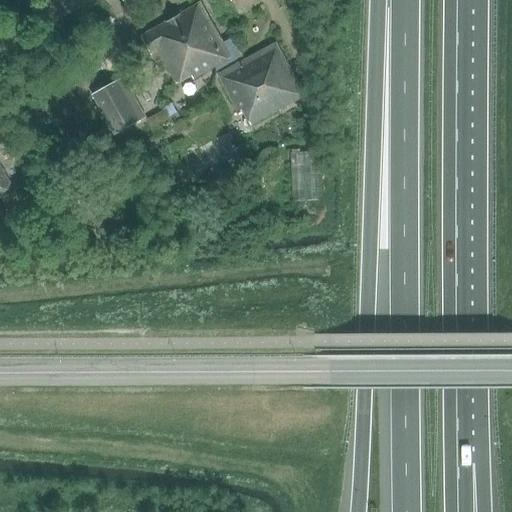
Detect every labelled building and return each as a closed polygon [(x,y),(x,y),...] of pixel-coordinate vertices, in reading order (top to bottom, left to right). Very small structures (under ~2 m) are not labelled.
[(192,80),(233,57),(229,51),(200,1),(139,36),(155,62),(161,59),(177,84),(190,77),(192,80)] [(250,125),(304,101),(276,41),(217,73),(238,113),(242,110),(250,125)] [(78,84),(104,69),(98,57),(71,72),(78,84)] [(123,78),(93,95),(115,135),(140,121),(128,100),(133,97),(123,78)] [(149,128),(173,113),(163,97),(139,113),(149,128)] [(316,150),(290,150),(292,199),(318,199),(316,150)] [(0,198),(12,192),(0,170),(0,203),(0,202),(0,198)]
